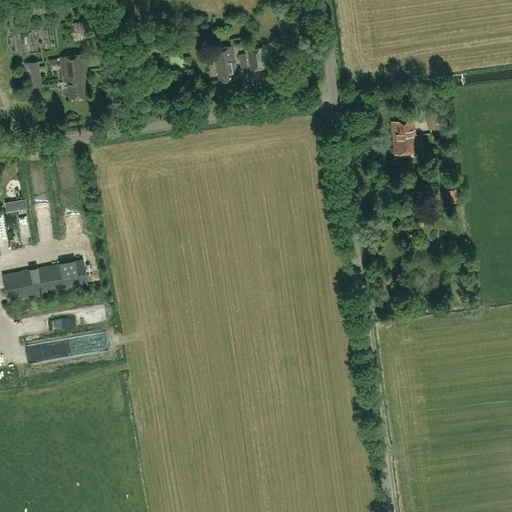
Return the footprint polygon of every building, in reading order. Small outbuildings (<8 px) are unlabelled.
[(73,22),(68,32),(74,41),(85,40),(90,30),(83,21),(73,22)] [(296,37),(290,38),(291,50),(298,49),(296,37)] [(238,79),(234,46),(213,49),(215,64),(217,64),(219,81),(238,79)] [(265,67),(263,49),(249,50),(251,69),(265,67)] [(60,56),(64,82),(67,81),(69,98),(87,96),(85,80),(88,79),(84,53),(60,56)] [(26,62),(29,87),(40,85),(37,61),(26,62)] [(446,112),(427,114),(428,129),(442,128),(442,133),(449,132),(449,126),(448,126),(446,112)] [(412,119),(391,121),(395,154),(419,151),(417,134),(414,135),(412,119)] [(21,244),(27,243),(26,211),(19,211),(21,244)] [(7,214),(0,214),(0,248),(10,248),(7,214)] [(83,259),(3,274),(8,302),(88,286),(83,259)]
